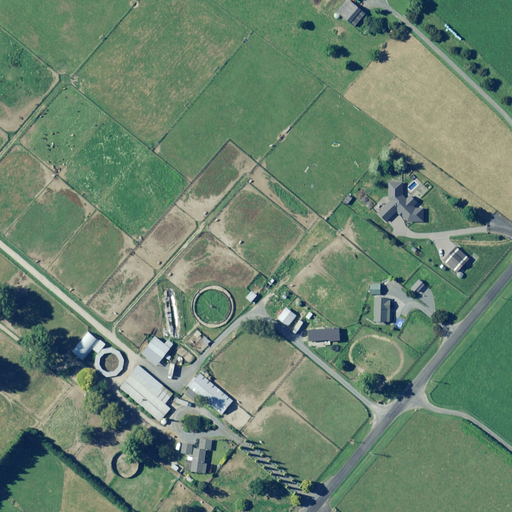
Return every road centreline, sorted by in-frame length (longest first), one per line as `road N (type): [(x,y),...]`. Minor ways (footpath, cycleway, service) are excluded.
road 1 (track): [(316,506),(0,241)]
road 2 (unclassified): [(511,271),(312,511)]
